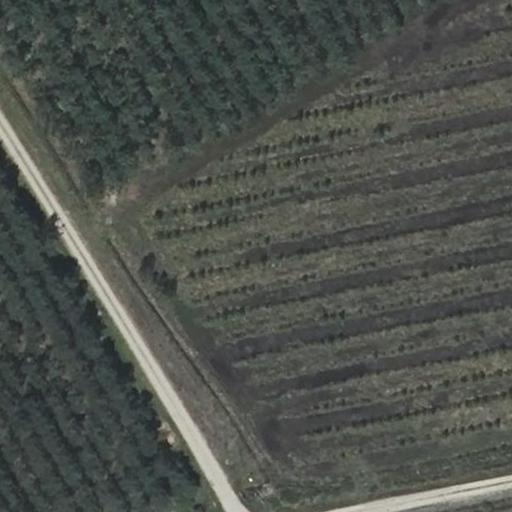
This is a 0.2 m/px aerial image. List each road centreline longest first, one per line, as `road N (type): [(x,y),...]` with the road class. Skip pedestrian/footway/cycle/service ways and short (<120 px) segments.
road 1 (track): [(0,122),(240,511)]
road 2 (track): [(358,511),(511,481)]
